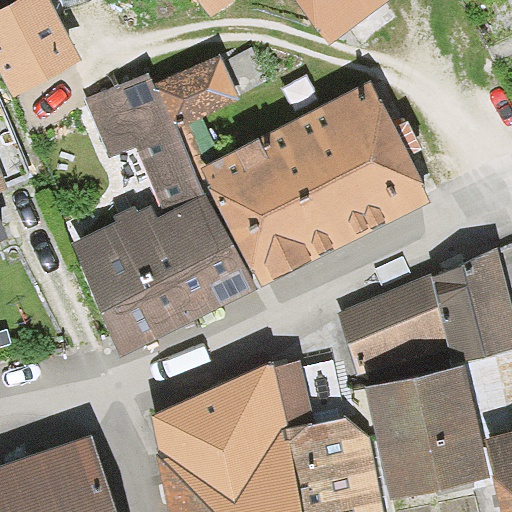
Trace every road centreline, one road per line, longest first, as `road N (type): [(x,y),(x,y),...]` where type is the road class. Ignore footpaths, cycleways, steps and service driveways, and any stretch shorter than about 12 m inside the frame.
road 1 (track): [(511,205),(421,65),(221,27),(104,56)]
road 2 (residential): [(111,379),(511,219)]
road 3 (residential): [(111,379),(149,511)]
